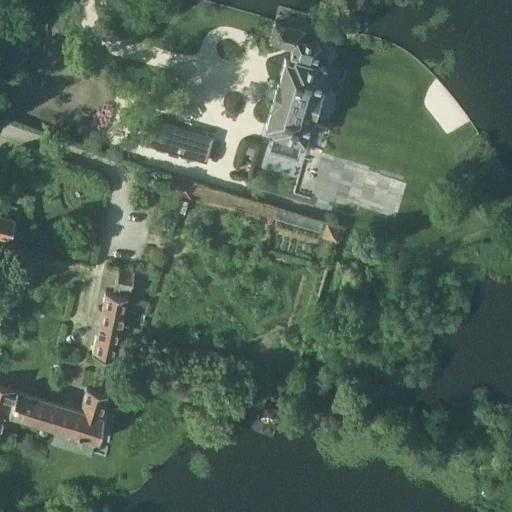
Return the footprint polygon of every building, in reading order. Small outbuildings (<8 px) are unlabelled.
[(267,147),(295,154),(299,138),(301,138),(302,135),(305,134),(309,122),(307,119),(307,117),(309,117),(318,86),(316,86),(317,83),(320,82),(323,70),(321,67),(322,64),(312,61),(317,43),(313,42),(311,39),(307,38),(304,39),(299,38),(302,30),(272,21),(267,41),(290,47),(287,58),(282,57),(276,78),(275,78),(268,102),(269,103),(263,124),(271,126),(270,130),(272,130),(267,147)] [(156,121),(151,137),(193,148),(197,131),(156,121)] [(179,194),(189,198),(191,192),(194,183),(184,179),(182,185),(179,194)] [(0,237),(9,239),(14,218),(0,214),(0,237)] [(336,239),(341,225),(326,220),(324,224),(321,235),(336,239)] [(114,358),(132,269),(118,266),(114,286),(106,285),(92,353),(114,358)] [(80,408),(0,383),(0,437),(8,412),(97,439),(107,392),(86,385),(80,408)]
